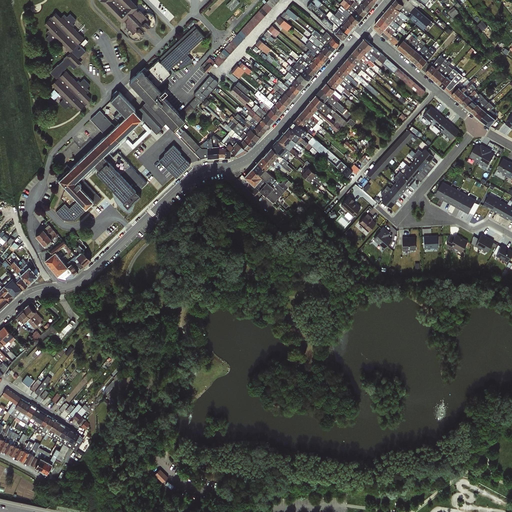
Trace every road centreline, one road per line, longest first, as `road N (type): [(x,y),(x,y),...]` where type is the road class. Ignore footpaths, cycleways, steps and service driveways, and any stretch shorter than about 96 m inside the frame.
road 1 (residential): [(362,28),(248,158),(177,188),(82,278),(39,289),(0,318)]
road 2 (residential): [(362,28),(477,127)]
